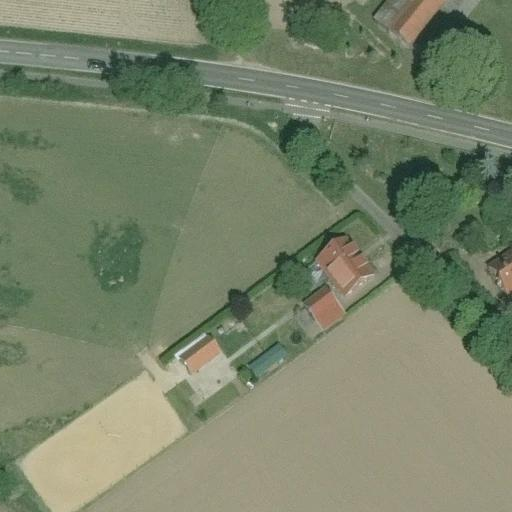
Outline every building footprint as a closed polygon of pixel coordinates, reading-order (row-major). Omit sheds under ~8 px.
[(393,0),(374,24),(411,53),(453,0),(393,0)] [(338,248),(314,270),(344,305),(369,283),(338,248)] [(511,307),(511,262),(487,281),(508,311),(511,307)] [(467,277),(455,288),(473,307),(485,296),(467,277)] [(307,317),(318,329),(337,312),(327,300),(307,317)] [(218,339),(201,351),(234,399),(251,388),(218,339)] [(278,352),(249,374),(258,385),(286,363),(278,352)]
